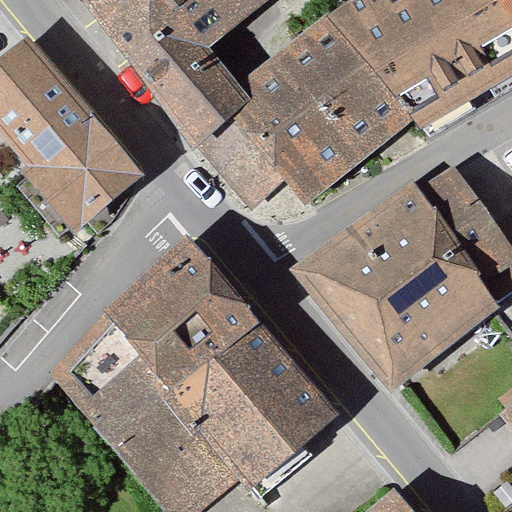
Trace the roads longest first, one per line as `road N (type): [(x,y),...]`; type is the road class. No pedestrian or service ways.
road 1 (residential): [(511,116),(437,155),(249,283)]
road 2 (residential): [(437,511),(249,283)]
road 3 (residential): [(181,201),(0,396)]
road 4 (residential): [(181,201),(26,0)]
